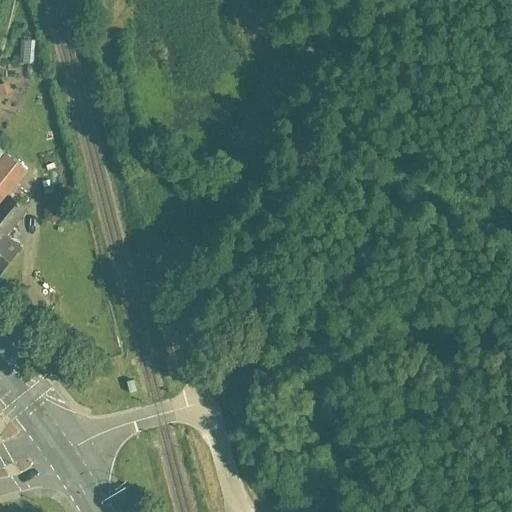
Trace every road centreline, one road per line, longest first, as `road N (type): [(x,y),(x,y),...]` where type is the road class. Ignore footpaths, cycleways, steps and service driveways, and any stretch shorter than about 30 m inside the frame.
road 1 (track): [(204,413),(215,300),(287,204),(306,145),(307,0)]
road 2 (unclassified): [(54,454),(204,413),(246,511)]
